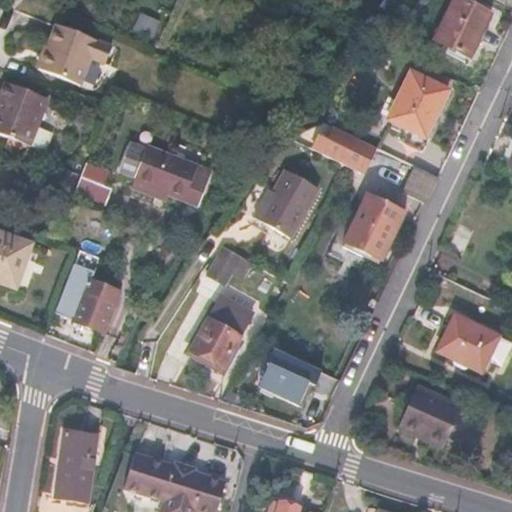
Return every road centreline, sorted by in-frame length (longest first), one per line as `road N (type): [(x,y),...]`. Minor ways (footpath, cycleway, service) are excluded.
road 1 (residential): [(320,456),(511,57)]
road 2 (tertiary): [(40,361),(320,456)]
road 3 (tertiary): [(320,456),(507,511)]
road 4 (residential): [(15,511),(40,361)]
